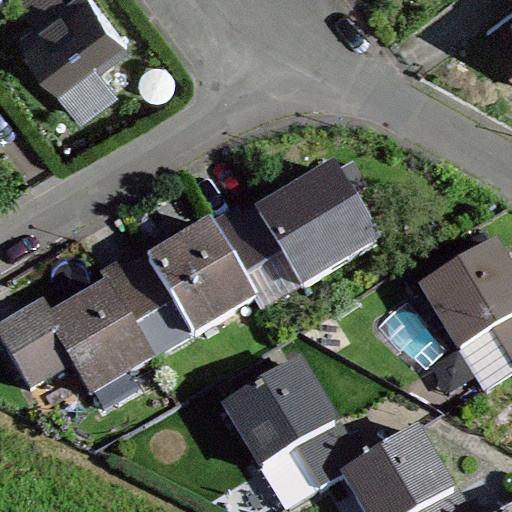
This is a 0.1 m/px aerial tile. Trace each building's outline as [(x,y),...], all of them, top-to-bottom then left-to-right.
[(20,35),(62,90),(96,64),(126,42),(108,18),(94,0),(66,0),(61,4),(41,19),(20,35)] [(26,0),(41,19),(61,4),(57,0),(26,0)] [(511,11),(489,28),(511,59),(511,11)] [(394,39),(390,43),(394,47),(398,44),(394,39)] [(96,64),(62,90),(80,114),(114,89),(96,64)] [(283,256),(302,288),(375,244),(334,174),(292,199),(260,218),(283,256)] [(238,215),(212,230),(242,280),(268,265),(245,227),(238,215)] [(283,256),(260,218),(245,227),(268,265),(283,256)] [(193,336),(254,300),(242,280),(212,230),(185,246),(151,266),(174,304),(193,336)] [(425,291),(462,352),(493,333),(511,321),(511,279),(493,249),(455,272),(425,290),(425,291)] [(242,280),(254,300),(261,312),(302,288),(283,256),(268,265),(242,280)] [(418,278),(425,290),(455,272),(448,259),(418,278)] [(103,278),(111,291),(133,328),(159,313),(136,274),(129,262),(103,278)] [(151,266),(136,274),(159,313),(174,304),(151,266)] [(77,311),(50,327),(72,365),(91,396),(152,360),(133,328),(111,291),(77,311)] [(133,328),(152,360),(193,336),(174,304),(159,313),(133,328)] [(511,321),(493,333),(502,348),(511,341),(511,321)] [(57,374),(35,336),(27,323),(1,338),(31,389),(57,374)] [(72,365),(50,327),(35,336),(57,374),(72,365)] [(462,352),(486,392),(511,376),(511,365),(502,348),(493,333),(462,352)] [(511,341),(502,348),(511,365),(511,341)] [(227,410),(264,471),(295,452),(333,429),(317,402),(296,368),(227,410)] [(373,452),(389,442),(379,424),(362,434),(373,452)] [(295,452),(303,466),(342,443),(333,429),(295,452)] [(435,469),(415,435),(370,462),(345,477),(366,511),(422,511),(451,495),(435,469)] [(303,466),(319,492),(345,477),(370,462),(354,436),(342,443),(303,466)] [(264,471),(288,511),(319,492),(303,466),(295,452),(264,471)] [(422,511),(455,511),(460,510),(451,495),(422,511)] [(455,511),(478,511),(472,502),(460,510),(455,511)]
